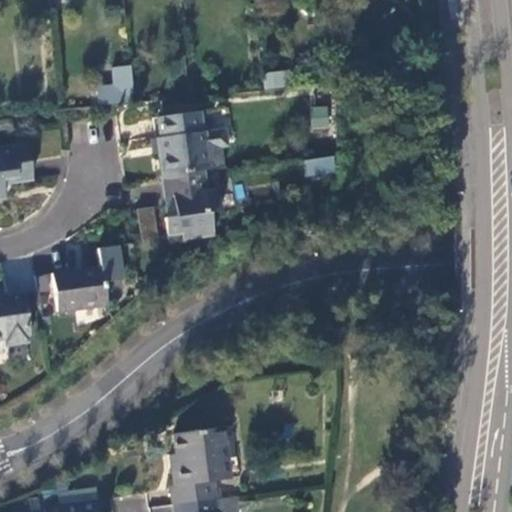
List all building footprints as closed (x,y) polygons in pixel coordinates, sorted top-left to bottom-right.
[(111,67),(113,83),(96,85),(99,104),(134,100),(129,65),(111,67)] [(264,86),(284,88),(286,73),(265,70),(264,86)] [(310,105),(310,129),(328,129),(328,106),(310,105)] [(158,157),(161,179),(204,173),(209,172),(224,170),(221,150),(228,149),(226,131),(204,134),(201,115),(158,120),(162,156),(158,157)] [(29,144),(0,148),(0,200),(0,185),(34,180),(29,144)] [(333,155),(303,159),(305,176),(335,173),(333,155)] [(204,173),(161,179),(167,219),(164,220),(166,239),(181,237),(182,243),(212,238),(209,215),(218,213),(215,192),(206,192),(204,173)] [(153,206),(136,208),(141,248),(159,246),(153,206)] [(52,275),(57,312),(106,306),(103,284),(121,282),(117,248),(97,251),(99,269),(52,275)] [(0,297),(12,296),(11,289),(0,290),(0,297)] [(26,294),(12,296),(0,297),(0,340),(8,339),(10,346),(33,342),(26,294)] [(0,354),(10,353),(10,346),(8,339),(0,340),(0,354)] [(175,507),(218,502),(216,482),(226,481),(222,453),(228,452),(224,431),(174,437),(176,456),(181,486),(174,488),(172,488),(175,507)] [(181,486),(176,456),(170,457),(174,488),(181,486)] [(240,511),(239,499),(218,502),(175,507),(175,511),(240,511)]
